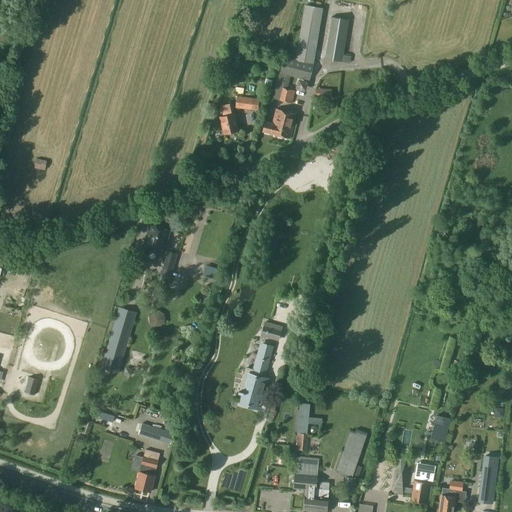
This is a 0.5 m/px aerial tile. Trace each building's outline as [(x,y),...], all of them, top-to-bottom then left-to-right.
[(323,8),(305,5),(295,60),(314,64),(323,8)] [(324,58),(350,63),(351,56),(344,55),(349,20),(330,16),(324,58)] [(292,103),(295,90),(288,89),(291,76),(307,80),(310,70),(286,63),(283,73),(278,71),(272,98),(292,103)] [(309,81),(298,78),(295,89),(307,92),(309,81)] [(332,98),(332,90),(316,89),(315,97),(332,98)] [(253,98),(237,96),(235,108),(252,110),(253,98)] [(224,134),(238,130),(231,103),(221,106),(223,116),(220,117),(224,134)] [(270,133),(290,138),(296,113),(276,108),(272,122),(265,121),(263,131),(270,133)] [(45,170),(47,161),(37,158),(34,167),(45,170)] [(144,247),(163,253),(170,230),(150,224),(144,247)] [(177,254),(167,251),(158,284),(168,287),(177,254)] [(119,373),(137,311),(118,307),(101,367),(119,373)] [(153,311),(149,316),(150,322),(155,325),(161,325),(165,320),(164,314),(159,310),(153,311)] [(278,339),(282,327),(270,323),(266,336),(278,339)] [(253,369),(245,367),(238,392),(242,393),(238,404),(261,411),(270,378),(263,376),(263,375),(266,376),(274,346),(260,342),(253,369)] [(29,376),(24,392),(34,395),(39,379),(29,376)] [(296,433),(295,449),(307,450),(310,404),(299,403),(298,421),(295,421),(295,433),(296,433)] [(208,407),(211,414),(216,412),(213,405),(208,407)] [(495,407),(494,416),(503,417),(504,408),(495,407)] [(431,438),(444,441),(450,419),(437,416),(431,438)] [(89,436),(93,421),(85,418),(80,433),(89,436)] [(138,434),(171,444),(171,442),(175,432),(174,431),(167,429),(167,431),(142,423),(138,434)] [(367,435),(356,432),(350,430),(336,471),(345,478),(344,490),(356,491),(357,477),(352,477),(353,475),(355,470),(356,465),(357,465),(367,435)] [(308,435),(307,450),(315,450),(315,435),(308,435)] [(135,488),(150,492),(154,475),(159,453),(145,449),(140,471),(135,488)] [(193,467),(196,450),(185,449),(182,465),(193,467)] [(391,459),(369,455),(364,486),(379,489),(382,472),(388,473),(391,459)] [(303,510),(326,511),(327,511),(329,489),(316,488),(319,458),(297,456),(294,481),(293,489),(305,490),(303,510)] [(498,457),(485,456),(479,501),(492,503),(498,457)] [(396,463),(391,493),(407,495),(407,492),(412,492),(412,488),(408,487),(408,472),(411,466),(410,462),(406,458),(401,457),(397,460),(396,463)] [(413,480),(410,501),(425,503),(428,484),(428,482),(427,482),(427,480),(433,481),(435,466),(417,462),(414,478),(417,479),(416,480),(413,480)] [(353,475),(359,477),(362,467),(357,465),(356,465),(355,470),(353,475)] [(441,495),(438,511),(452,511),(455,497),(456,490),(462,491),(464,482),(451,480),(450,488),(449,488),(442,487),(441,495)]
